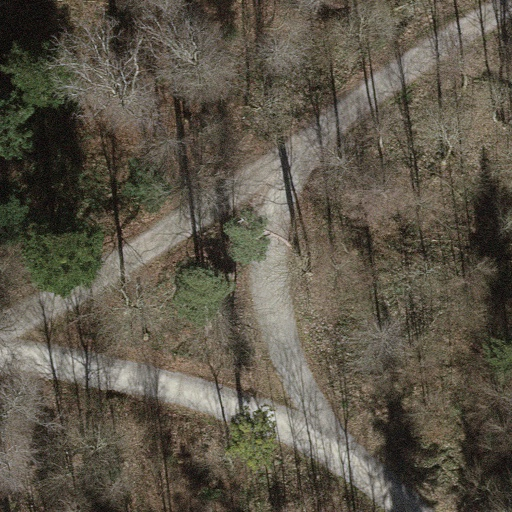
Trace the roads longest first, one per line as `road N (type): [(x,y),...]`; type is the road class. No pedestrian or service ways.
road 1 (track): [(0,325),(125,260),(295,155),(449,38),(511,3)]
road 2 (track): [(0,352),(143,379),(327,434),(410,511)]
road 3 (track): [(327,434),(277,337),(271,282),(295,155)]
